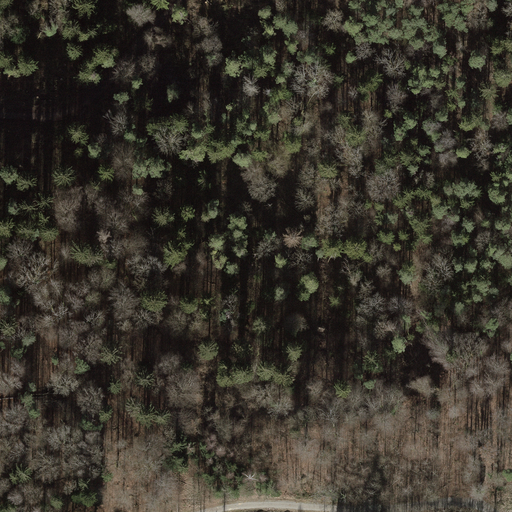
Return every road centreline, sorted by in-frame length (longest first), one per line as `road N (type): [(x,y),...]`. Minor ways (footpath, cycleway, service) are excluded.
road 1 (track): [(204,511),(441,501),(495,511)]
road 2 (track): [(0,116),(67,113),(94,99),(178,0)]
